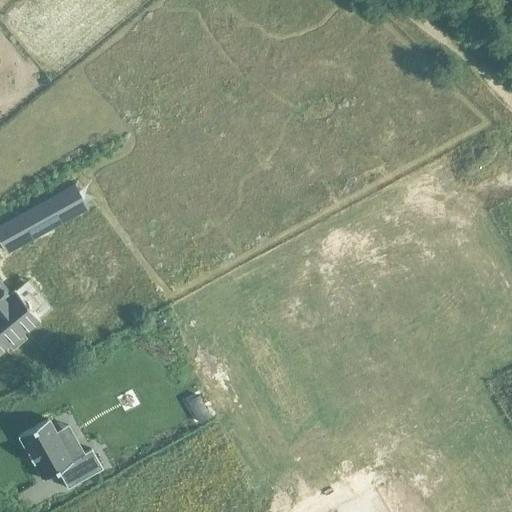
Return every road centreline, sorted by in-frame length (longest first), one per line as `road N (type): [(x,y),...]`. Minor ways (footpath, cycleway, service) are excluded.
road 1 (unknown): [(326,511),(461,439)]
road 2 (unknown): [(511,102),(400,0)]
